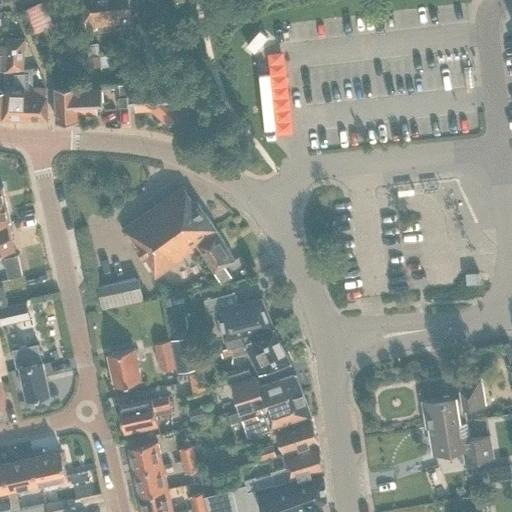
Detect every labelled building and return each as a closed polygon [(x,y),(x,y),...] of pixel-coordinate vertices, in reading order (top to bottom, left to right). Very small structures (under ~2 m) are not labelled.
[(83,0),(87,27),(92,27),(92,29),(97,29),(97,26),(120,22),(119,16),(145,12),(143,0),(83,0)] [(32,35),(54,24),(42,1),(21,11),(32,35)] [(25,39),(7,40),(6,46),(0,45),(0,70),(20,71),(20,70),(25,69),(25,68),(24,67),(25,39)] [(98,44),(87,45),(90,68),(113,65),(112,54),(100,55),(98,44)] [(47,88),(32,88),(32,84),(32,78),(36,77),(34,67),(25,68),(25,69),(25,120),(48,121),(47,88)] [(25,120),(25,69),(20,70),(20,71),(20,73),(15,73),(15,88),(5,88),(5,92),(6,92),(4,98),(2,119),(25,120)] [(130,100),(135,100),(136,110),(137,110),(137,109),(152,109),(168,123),(168,124),(169,125),(183,109),(182,108),(172,99),(171,82),(129,84),(130,100)] [(97,113),(98,113),(97,103),(103,103),(102,85),(101,85),(101,86),(76,87),(76,86),(55,87),(57,122),(78,121),(78,120),(78,113),(97,112),(97,113)] [(10,220),(8,209),(3,187),(0,187),(0,252),(14,249),(8,220),(10,220)] [(194,202),(183,187),(122,230),(155,278),(194,250),(192,247),(216,230),(196,201),(194,202)] [(197,245),(214,273),(215,272),(222,284),(234,277),(227,265),(235,260),(217,231),(197,245)] [(479,272),(466,273),(466,284),(480,283),(479,272)] [(99,287),(104,307),(146,298),(139,278),(99,287)] [(238,305),(217,309),(225,339),(228,348),(232,347),(253,340),(252,337),(251,333),(274,328),(262,299),(238,305)] [(16,304),(0,307),(0,318),(2,325),(21,321),(16,304)] [(253,340),(232,347),(234,356),(248,351),(259,375),(291,362),(274,328),(252,337),(253,340)] [(169,341),(154,344),(160,371),(176,368),(169,341)] [(180,372),(200,368),(197,354),(189,355),(186,341),(173,344),(180,372)] [(16,367),(20,367),(27,399),(50,394),(43,361),(41,362),(37,344),(12,350),(16,367)] [(108,354),(115,386),(142,380),(135,348),(108,354)] [(250,378),(247,369),(224,376),(227,384),(231,383),(250,378)] [(202,371),(189,374),(193,393),(206,390),(202,371)] [(242,410),(261,402),(262,405),(302,391),(296,375),(258,389),(255,378),(232,386),(240,411),(242,410)] [(455,396),(423,401),(427,428),(430,427),(450,424),(466,421),(464,407),(484,404),(480,379),(460,382),(462,397),(455,398),(455,396)] [(262,405),(261,402),(242,410),(240,411),(244,423),(248,436),(272,429),(276,428),(288,424),(312,416),(302,391),(262,405)] [(171,407),(168,396),(153,400),(152,399),(119,406),(125,432),(158,425),(156,416),(155,410),(171,407)] [(202,406),(189,409),(192,421),(205,418),(202,406)] [(171,407),(155,410),(156,416),(172,413),(171,407)] [(240,411),(229,415),(232,427),(244,423),(240,411)] [(284,454),(319,443),(312,417),(288,424),(276,428),(284,454)] [(464,448),(466,462),(493,458),(490,436),(469,439),(466,421),(450,424),(430,427),(434,453),(464,448)] [(134,472),(163,465),(158,441),(128,448),(134,472)] [(319,443),(283,455),(286,466),(270,471),(271,474),(256,478),(259,490),(283,483),(323,470),(319,443)] [(257,450),(260,461),(275,457),(271,445),(257,450)] [(180,448),(186,474),(199,471),(194,446),(180,448)] [(55,481),(56,485),(69,482),(62,451),(32,458),(38,485),(55,481)] [(32,458),(3,464),(9,492),(14,491),(38,485),(32,458)] [(0,493),(8,492),(9,492),(3,464),(0,464),(0,493)] [(134,472),(139,495),(168,489),(163,465),(134,472)] [(493,470),(481,472),(482,483),(511,477),(511,469),(511,468),(494,471),(493,470)] [(324,470),(259,490),(261,495),(257,496),(255,489),(248,491),(247,485),(205,494),(208,511),(310,511),(309,508),(327,502),(324,470)] [(139,495),(142,511),(173,511),(168,489),(139,495)] [(9,492),(8,492),(12,511),(20,509),(17,494),(14,491),(9,492)] [(191,496),(194,511),(207,511),(203,493),(191,496)] [(72,511),(76,511),(73,499),(46,505),(47,511),(72,511)] [(11,511),(9,500),(0,502),(0,511),(11,511)]
